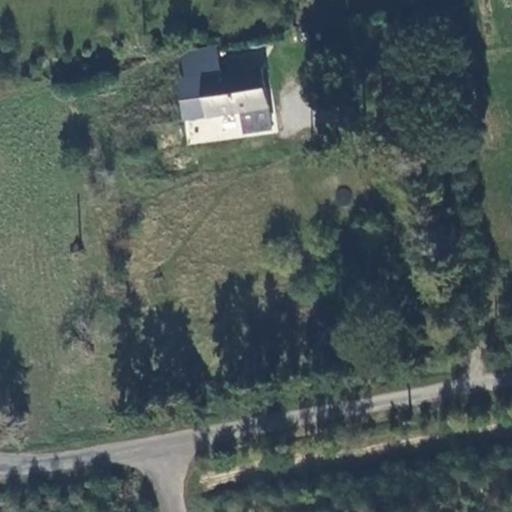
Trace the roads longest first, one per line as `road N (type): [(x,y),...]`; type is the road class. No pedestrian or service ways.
road 1 (unclassified): [(511,380),(159,450),(0,466)]
road 2 (unknown): [(492,384),(452,169),(427,124),(397,119),(197,157)]
